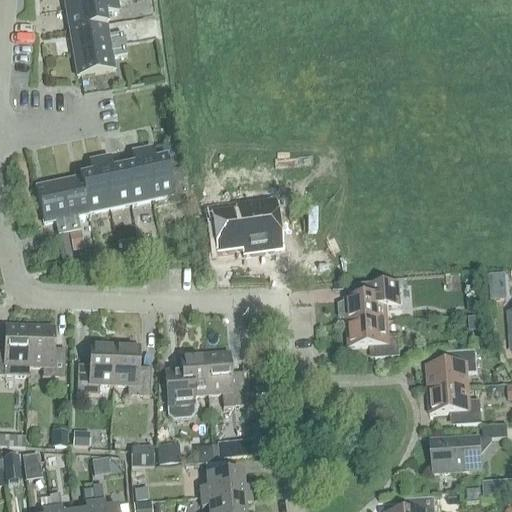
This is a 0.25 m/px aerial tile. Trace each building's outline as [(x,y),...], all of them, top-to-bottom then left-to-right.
[(62,0),(65,13),(115,4),(114,0),(62,0)] [(115,4),(65,13),(69,35),(105,29),(103,16),(117,14),(115,4)] [(107,39),(105,29),(69,35),(72,56),(123,47),(121,36),(107,39)] [(125,58),(123,47),(72,56),(76,79),(113,73),(111,61),(125,58)] [(150,151),(141,153),(151,203),(173,199),(170,187),(184,184),(176,148),(151,153),(150,151)] [(129,208),(151,203),(141,153),(130,155),(133,169),(122,171),(129,208)] [(108,159),(98,161),(108,212),(129,208),(122,171),(111,173),(108,159)] [(86,216),(108,212),(98,161),(88,163),(91,177),(79,180),(79,181),(86,216)] [(76,219),(86,216),(79,181),(57,185),(67,236),(79,233),(76,219)] [(34,190),(42,226),(53,224),(62,263),(71,261),(66,236),(67,236),(57,185),(34,190)] [(241,265),(271,262),(266,209),(236,212),(236,216),(211,219),(215,262),(240,260),(241,265)] [(338,322),(345,324),(346,327),(387,324),(386,310),(399,309),(398,286),(355,289),(351,301),(344,302),(344,304),(337,307),(338,322)] [(479,298),(465,299),(466,315),(480,314),(479,298)] [(482,320),(467,322),(468,336),(483,335),(482,320)] [(387,324),(346,327),(347,351),(373,349),(374,361),(399,360),(397,337),(387,338),(387,324)] [(4,329),(3,355),(0,354),(0,378),(12,379),(13,370),(27,370),(28,330),(4,329)] [(53,331),(28,330),(27,370),(41,371),(41,380),(63,381),(64,357),(52,357),(53,331)] [(98,388),(112,389),(114,348),(89,347),(88,373),(76,372),(75,397),(97,398),(98,388)] [(138,349),(114,348),(112,389),(126,389),(126,399),(148,400),(149,375),(137,375),(138,349)] [(427,394),(468,391),(467,377),(476,376),(475,353),(450,355),(451,367),(425,369),(427,394)] [(228,356),(203,358),(206,398),(221,397),(222,411),(244,409),(242,380),(230,381),(228,356)] [(179,360),(180,372),(162,373),(165,419),(171,423),(189,422),(193,416),(192,399),(206,398),(203,358),(179,360)] [(468,391),(427,394),(429,418),(455,416),(455,428),(480,427),(478,404),(469,405),(468,391)] [(490,442),(506,441),(505,429),(480,430),(481,442),(478,442),(478,441),(431,444),(433,477),(480,473),(478,448),(490,447),(490,442)] [(48,450),(65,451),(66,434),(49,433),(48,450)] [(89,434),(71,433),(70,450),(88,451),(89,434)] [(155,448),(156,467),(178,466),(177,447),(155,448)] [(152,449),(129,449),(129,470),(152,470),(152,449)] [(98,461),(100,475),(116,474),(114,459),(98,461)] [(199,500),(199,501),(250,497),(249,488),(242,489),(241,475),(205,478),(206,490),(187,492),(188,501),(199,500)] [(496,486),(481,487),(482,501),(497,500),(496,486)] [(144,489),(132,490),(133,505),(145,503),(144,489)] [(83,511),(93,511),(93,505),(91,490),(81,492),(83,511)] [(466,506),(480,504),(479,492),(465,493),(466,506)] [(250,505),(250,497),(199,501),(200,510),(207,510),(207,511),(243,511),(243,506),(250,505)] [(434,511),(433,501),(409,502),(409,511),(434,511)] [(125,511),(125,508),(117,509),(116,508),(104,510),(103,503),(93,505),(93,511),(125,511)]
